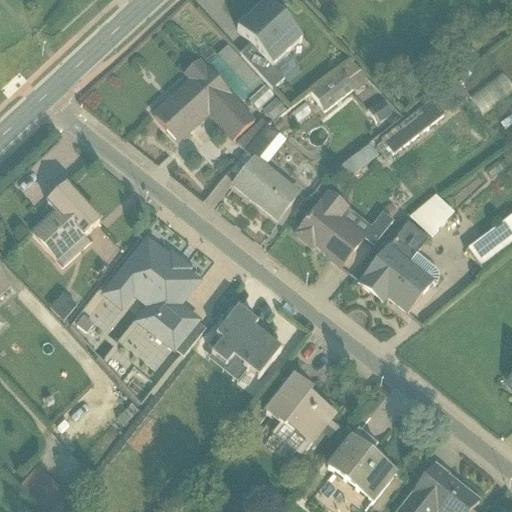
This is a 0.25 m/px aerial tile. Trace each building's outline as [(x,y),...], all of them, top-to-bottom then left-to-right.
[(260,76),(294,46),(259,6),(225,35),(260,76)] [(226,148),(249,126),(194,65),(176,82),(181,87),(145,119),(174,151),(204,124),(226,148)] [(291,100),(309,120),(341,92),(323,72),(291,100)] [(465,119),(500,99),(489,80),(454,100),(465,119)] [(438,85),(418,103),(431,118),(451,100),(438,85)] [(247,112),(256,128),(271,120),(262,104),(247,112)] [(368,166),(431,122),(420,106),(357,151),(368,166)] [(364,129),(379,126),(375,106),(359,110),(364,129)] [(274,115),(280,127),(296,119),(290,107),(274,115)] [(354,149),(325,173),(337,187),(366,163),(354,149)] [(225,189),(276,229),(299,200),(248,160),(225,189)] [(52,270),(94,231),(56,191),(14,230),(52,270)] [(290,238),(335,275),(360,244),(335,224),(343,216),(322,199),(290,238)] [(416,245),(440,219),(419,199),(395,224),(416,245)] [(511,236),(496,217),(452,255),(469,274),(511,237),(511,236)] [(128,328),(168,360),(195,328),(176,313),(196,288),(140,242),(92,301),(115,319),(126,305),(139,315),(128,328)] [(354,288),(398,322),(426,286),(381,252),(354,288)] [(50,299),(35,313),(49,328),(64,314),(50,299)] [(248,385),(271,357),(243,335),(247,330),(227,313),(204,341),(212,348),(203,360),(217,372),(223,364),(248,385)] [(511,375),(498,387),(511,405),(511,375)] [(256,416),(304,453),(329,420),(282,383),(256,416)] [(368,511),(369,511),(391,481),(340,444),(317,475),(368,511)] [(468,511),(474,506),(425,469),(393,511),(468,511)] [(8,491),(34,511),(46,511),(56,500),(23,473),(8,491)]
